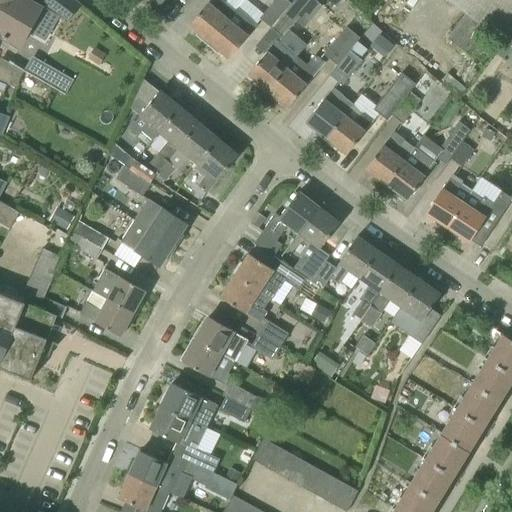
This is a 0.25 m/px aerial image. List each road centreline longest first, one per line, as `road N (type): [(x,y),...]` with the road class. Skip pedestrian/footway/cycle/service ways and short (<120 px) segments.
road 1 (residential): [(77,511),(193,272),(281,147)]
road 2 (residential): [(281,147),(511,306)]
road 3 (residential): [(100,0),(281,147)]
